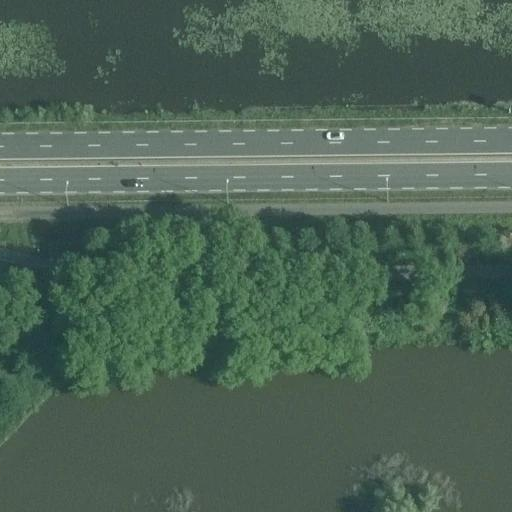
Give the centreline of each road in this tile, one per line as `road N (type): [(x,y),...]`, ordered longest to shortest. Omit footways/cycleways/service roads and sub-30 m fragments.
road 1 (primary): [(511,141),(0,147)]
road 2 (primary): [(0,181),(511,175)]
